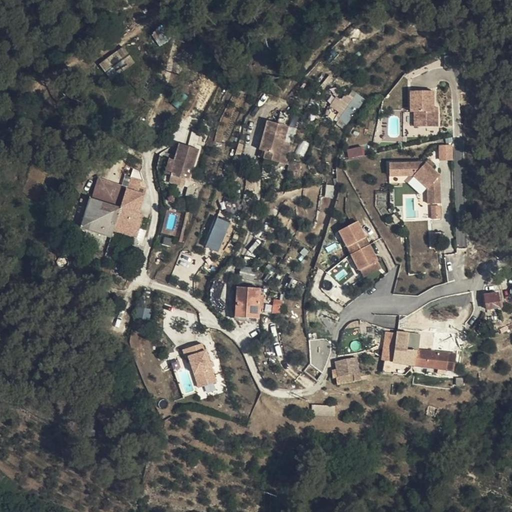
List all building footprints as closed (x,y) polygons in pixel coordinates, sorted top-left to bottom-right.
[(163,25),(152,32),(161,44),(171,37),(163,25)] [(111,78),(129,67),(124,59),(131,55),(125,46),(101,62),(111,78)] [(346,127),(366,97),(345,83),(330,105),(341,113),(336,121),(346,127)] [(431,107),(431,103),(429,87),(407,89),(409,110),(413,110),(414,124),(436,123),(435,107),(431,107)] [(278,153),(293,154),(296,140),(288,139),(290,123),(268,120),(263,150),(269,152),(269,158),(277,159),(278,153)] [(173,158),(168,174),(188,180),(197,147),(177,142),(173,158)] [(440,160),(454,159),(454,143),(440,143),(440,160)] [(350,156),(365,152),(364,145),(349,149),(350,156)] [(297,159),(293,154),(278,153),(277,159),(296,163),(297,159)] [(163,172),(168,174),(173,158),(167,157),(163,172)] [(306,161),(297,159),(296,163),(296,169),(305,170),(306,161)] [(423,161),(388,163),(388,175),(412,174),(426,186),(427,201),(439,200),(436,173),(423,161)] [(103,179),(98,200),(114,204),(119,183),(103,179)] [(94,199),(88,222),(96,225),(93,235),(117,242),(119,233),(122,223),(143,228),(146,213),(142,212),(145,196),(124,191),(116,224),(113,224),(113,221),(110,220),(114,204),(98,200),(94,199)] [(360,219),(339,229),(363,277),(383,267),(360,219)] [(96,225),(88,222),(86,221),(83,231),(93,235),(96,225)] [(122,223),(119,233),(141,238),(143,228),(122,223)] [(237,319),(260,319),(260,289),(236,289),(237,319)] [(499,289),(484,292),(486,307),(502,305),(499,289)] [(274,298),(273,311),(283,312),(284,299),(274,298)] [(334,305),(326,302),(321,320),(329,323),(334,305)] [(421,338),(400,336),(397,353),(415,357),(419,358),(420,353),(421,338)] [(213,366),(214,366),(208,350),(189,357),(192,365),(206,364),(213,366)] [(397,353),(395,365),(410,369),(413,370),(415,357),(397,353)] [(446,374),(449,356),(420,353),(419,358),(415,357),(413,370),(446,374)] [(343,360),(336,363),(337,379),(334,379),(335,387),(358,384),(358,357),(343,360)] [(219,381),(214,366),(213,366),(206,364),(192,365),(195,373),(198,372),(203,386),(219,381)] [(401,371),(410,374),(410,369),(395,365),(394,368),(401,371)] [(389,366),(388,377),(399,378),(399,376),(410,376),(410,374),(401,371),(394,368),(389,366)] [(200,388),(203,386),(198,372),(195,373),(200,388)] [(314,404),(314,414),(334,417),(335,406),(314,404)]
